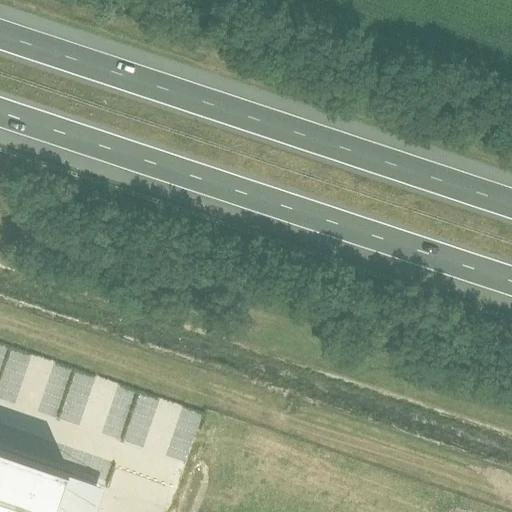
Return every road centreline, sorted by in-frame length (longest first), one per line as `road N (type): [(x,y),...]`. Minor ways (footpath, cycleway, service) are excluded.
road 1 (motorway): [(511,203),(0,34)]
road 2 (motorway): [(0,112),(511,281)]
